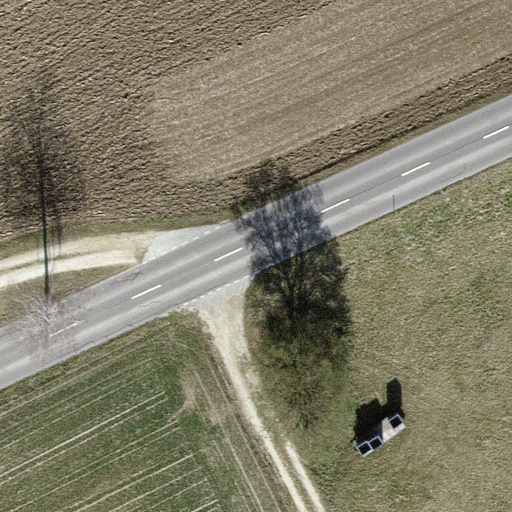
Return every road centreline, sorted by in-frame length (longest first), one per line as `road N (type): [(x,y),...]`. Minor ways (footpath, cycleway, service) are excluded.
road 1 (tertiary): [(0,360),(511,126)]
road 2 (track): [(319,511),(201,267)]
road 3 (track): [(0,276),(85,252),(154,250),(201,267)]
